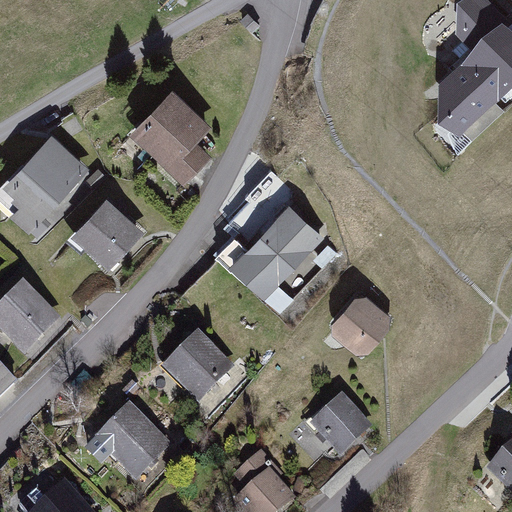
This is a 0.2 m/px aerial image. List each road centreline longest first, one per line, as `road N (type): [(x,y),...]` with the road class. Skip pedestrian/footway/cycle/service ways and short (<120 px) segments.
road 1 (residential): [(284,0),(191,235),(98,341),(0,431)]
road 2 (unclassified): [(235,0),(0,129)]
road 3 (residential): [(334,511),(511,341)]
